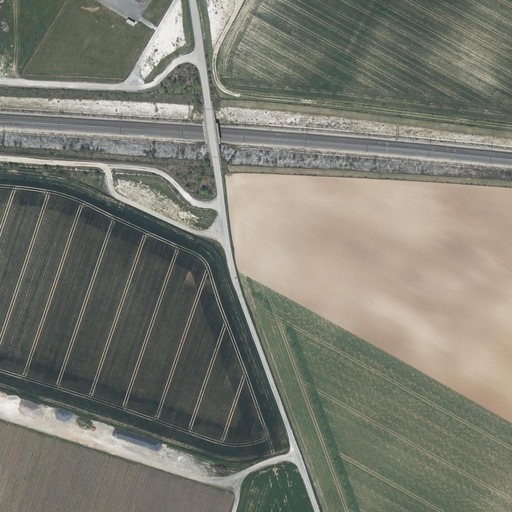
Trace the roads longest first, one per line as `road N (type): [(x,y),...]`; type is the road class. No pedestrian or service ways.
road 1 (unclassified): [(192,0),(228,251),(317,511)]
road 2 (track): [(215,50),(217,79),(231,94),(511,126)]
